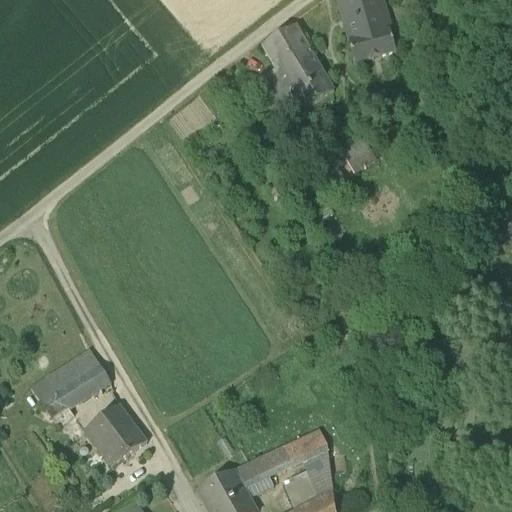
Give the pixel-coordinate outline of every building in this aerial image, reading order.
[(336,0),(342,22),(384,11),(381,0),(336,0)] [(384,11),(342,22),(355,68),(397,57),(384,11)] [(255,87),(279,128),(339,93),(336,86),(330,89),(296,31),(262,51),(276,75),(255,87)] [(493,44),(470,49),(477,81),(501,75),(493,44)] [(486,89),(456,98),(463,122),(493,114),(486,89)] [(287,143),(273,141),(271,157),(285,158),(287,143)] [(342,156),(354,178),(374,165),(362,144),(342,156)] [(310,176),(322,196),(342,184),(330,164),(310,176)] [(407,310),(389,310),(389,326),(407,327),(407,310)] [(53,424),(71,414),(111,388),(90,356),(31,394),(53,424)] [(120,410),(86,436),(98,455),(104,463),(112,473),(147,447),(120,410)] [(98,455),(86,436),(71,414),(53,424),(82,466),(89,474),(104,463),(98,455)] [(320,436),(233,477),(242,493),(269,480),(303,464),(326,452),(326,451),(320,436)] [(230,445),(220,450),(227,465),(237,459),(230,445)] [(332,497),(326,452),(303,464),(319,504),(332,497)] [(233,477),(199,495),(208,511),(253,511),(249,504),(242,493),(233,477)] [(269,480),(242,493),(249,504),(274,492),(269,480)] [(333,511),(332,497),(319,504),(304,511),(333,511)]
